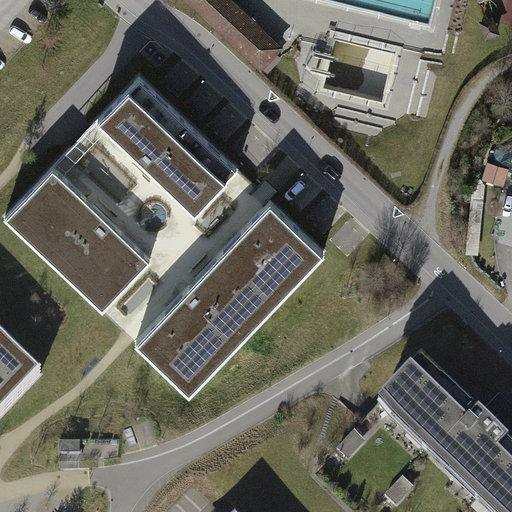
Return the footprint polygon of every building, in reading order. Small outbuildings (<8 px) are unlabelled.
[(233,0),(184,0),(256,70),(280,45),(233,0)] [(494,16),(478,22),(485,41),(500,35),(494,16)] [(239,170),(142,78),(102,120),(198,212),(239,170)] [(152,261),(55,169),(8,218),(105,310),(152,261)] [(327,253),(274,204),(140,343),(193,393),(327,253)] [(43,377),(0,336),(0,418),(1,420),(43,377)] [(391,419),(487,511),(511,511),(511,445),(425,361),(379,408),(391,419)] [(391,419),(379,408),(337,451),(349,462),(391,419)] [(59,442),(60,454),(80,454),(80,441),(59,442)] [(412,492),(402,482),(386,498),(396,508),(412,492)]
